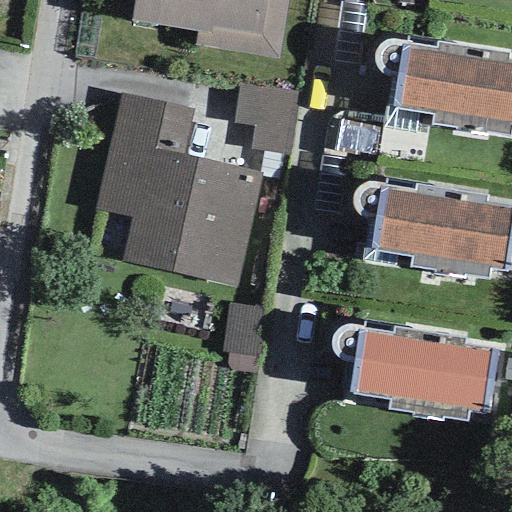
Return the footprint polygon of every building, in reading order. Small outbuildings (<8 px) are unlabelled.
[(132,0),(129,21),(195,32),(193,45),(277,59),(286,0),(132,0)] [(435,48),(401,42),(396,41),(392,41),(388,41),(384,43),(380,46),(377,49),(375,53),(374,57),(374,61),(375,66),(376,70),(379,73),(382,76),(386,78),(391,79),(395,79),(391,109),(431,114),(430,124),(510,136),(511,126),(511,60),(505,60),(507,53),(436,41),(435,48)] [(190,108),(119,93),(95,209),(131,216),(121,264),(237,287),(261,172),(180,155),(190,108)] [(245,159),(294,164),(301,103),(251,98),(245,159)] [(412,190),(378,184),(374,183),(370,183),(366,184),(361,185),(358,188),(355,191),(353,195),(352,199),(352,203),(352,208),(354,212),(357,215),(360,218),(364,220),(368,221),(373,221),(368,251),(409,256),(407,266),(487,278),(489,268),(509,271),(511,249),(511,206),(483,202),(484,195),(414,183),(412,190)] [(392,333),(358,328),(353,326),(349,326),(345,327),(341,328),(337,331),(334,334),(332,338),(331,342),(331,346),(332,351),(333,355),(336,358),(339,361),(343,363),(348,364),(352,364),(347,394),(388,399),(387,410),(467,422),(468,411),(488,414),(497,350),(462,345),(463,338),(393,326),(392,333)]
